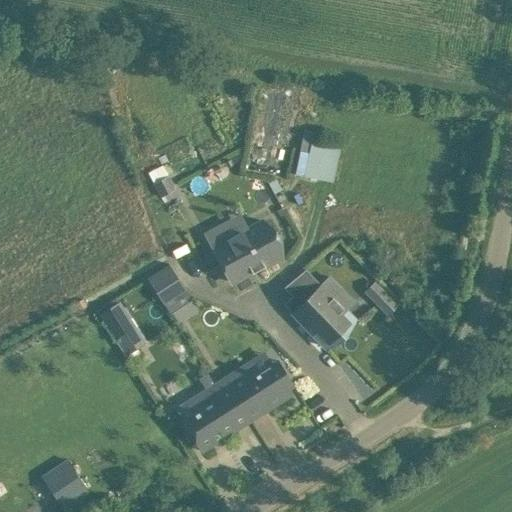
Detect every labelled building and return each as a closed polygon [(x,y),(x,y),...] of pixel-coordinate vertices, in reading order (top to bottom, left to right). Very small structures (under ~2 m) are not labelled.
[(344,146),(315,139),(317,131),(308,129),(297,172),(334,182),(344,146)] [(213,247),(232,282),(252,271),(252,273),(265,266),(265,264),(281,256),(262,221),(213,247)] [(156,272),(147,278),(166,308),(175,302),(156,272)] [(292,312),(326,347),(354,319),(335,299),(343,291),(329,276),(292,312)] [(397,307),(387,295),(378,303),(388,315),(397,307)] [(83,298),(76,302),(79,309),(86,305),(83,298)] [(118,301),(100,313),(117,339),(126,354),(144,342),(135,328),(118,301)] [(293,384),(289,378),(278,360),(256,374),(249,362),(214,384),(220,394),(231,387),(251,419),(292,394),(288,387),(293,384)] [(197,412),(182,421),(202,451),(251,419),(231,387),(220,394),(214,384),(213,382),(207,372),(198,378),(204,388),(206,390),(189,400),(197,412)] [(61,463),(42,477),(46,483),(54,495),(64,509),(83,496),(89,491),(67,459),(61,463)]
